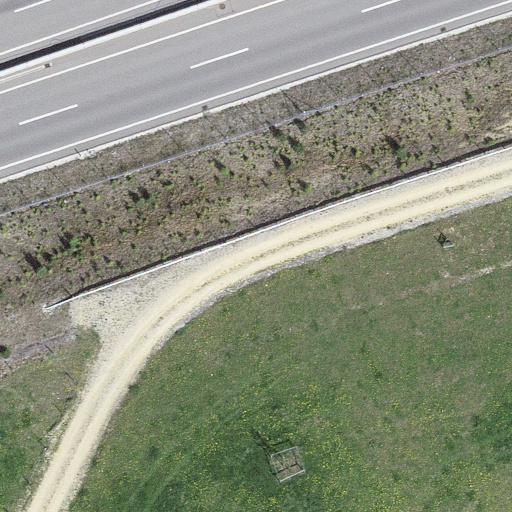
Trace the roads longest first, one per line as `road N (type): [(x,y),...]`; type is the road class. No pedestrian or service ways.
road 1 (track): [(511,163),(236,248),(106,386),(47,511)]
road 2 (motorway): [(0,128),(397,0)]
